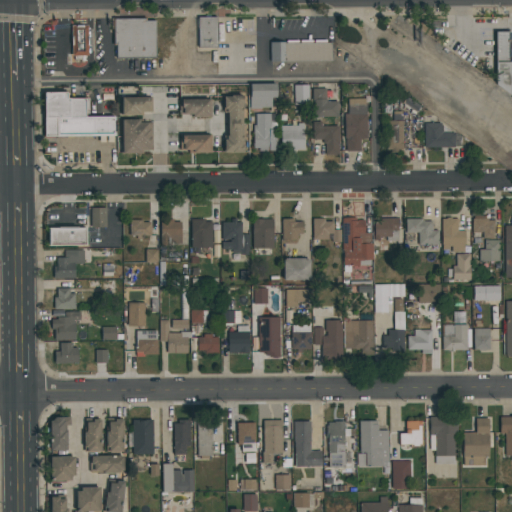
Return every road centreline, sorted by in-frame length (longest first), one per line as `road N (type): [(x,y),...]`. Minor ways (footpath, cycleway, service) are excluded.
road 1 (residential): [(0,394),(511,388)]
road 2 (residential): [(0,188),(506,183)]
